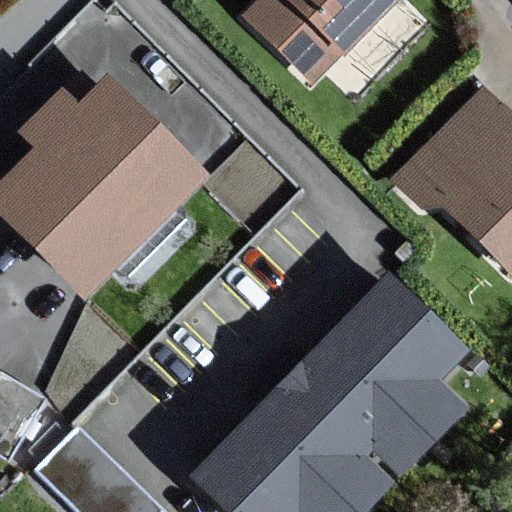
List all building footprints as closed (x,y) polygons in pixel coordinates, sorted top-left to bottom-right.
[(263,0),(267,3),(249,21),(322,92),(410,0),(263,0)] [(206,182),(111,84),(84,111),(69,96),(25,139),(43,157),(0,199),(0,212),(86,300),(206,182)] [(511,112),(492,94),(402,189),(431,217),(443,228),(455,215),(511,269),(511,112)] [(486,355),(404,277),(204,487),(229,511),(379,511),(476,411),(453,389),(486,355)] [(0,374),(0,456),(5,459),(41,398),(0,374)] [(164,511),(76,425),(35,466),(81,511),(164,511)]
